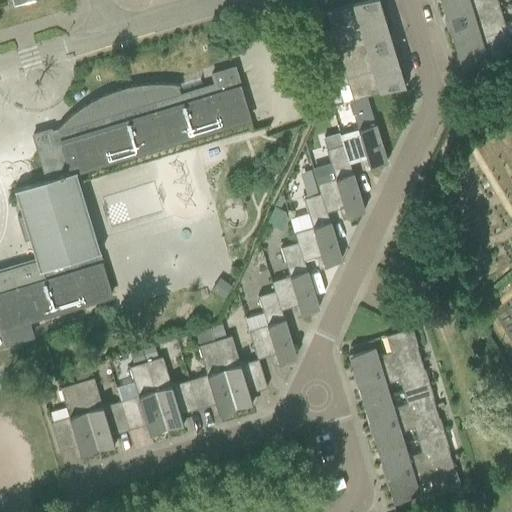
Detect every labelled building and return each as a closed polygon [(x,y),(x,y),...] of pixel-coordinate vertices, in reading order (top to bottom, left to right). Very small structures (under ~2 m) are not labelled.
[(365,0),(325,12),(330,29),(312,35),(313,41),(384,19),(377,0),(365,0)] [(446,0),(440,2),(446,24),(499,8),(496,0),(446,0)] [(499,8),(446,24),(453,46),(511,27),(511,21),(503,24),(499,8)] [(390,41),(384,19),(313,41),(315,46),(333,41),(338,57),(390,41)] [(511,27),(453,46),(460,67),(457,68),(458,69),(511,52),(507,35),(511,33),(511,27)] [(390,41),(338,57),(343,73),(325,78),(327,84),(397,63),(390,41)] [(397,63),(327,84),(328,90),(347,84),(351,100),(352,100),(366,96),(366,97),(406,84),(406,83),(403,84),(397,63)] [(74,173),(75,172),(248,120),(238,88),(240,88),(233,68),(211,75),(214,84),(179,94),(177,86),(178,86),(178,85),(158,83),(139,84),(120,88),(102,95),(85,104),(69,115),(56,128),(49,130),(49,129),(32,135),(46,180),(13,190),(13,191),(14,191),(19,207),(22,206),(24,214),(16,217),(23,241),(32,238),(38,259),(0,270),(0,345),(31,336),(27,321),(110,296),(101,265),(100,264),(101,264),(98,253),(100,252),(100,251),(98,252),(74,173)] [(352,100),(351,100),(348,101),(357,129),(338,135),(341,145),(342,144),(348,164),(365,158),(368,167),(386,162),(366,97),(366,96),(352,100)] [(342,144),(341,145),(325,149),(334,178),(316,184),(319,193),(325,213),(326,212),(343,207),(345,216),(363,211),(348,164),(342,144)] [(319,193),(302,198),(311,227),(293,233),(296,242),(302,261),(303,261),(320,256),(322,265),(340,260),(326,212),(325,213),(319,193)] [(280,230),(286,220),(283,212),(273,207),(266,223),(280,230)] [(296,242),(280,247),(288,276),(270,281),(273,291),(274,291),(280,310),(297,305),(300,314),(317,309),(303,261),(302,261),(296,242)] [(219,277),(210,290),(223,299),(232,286),(219,277)] [(257,296),(262,313),(244,319),(256,359),(257,359),(274,353),(277,363),(295,357),(280,310),(274,291),(273,291),(257,296)] [(210,328),(213,340),(226,337),(222,325),(210,328)] [(213,340),(210,328),(195,333),(199,345),(213,340)] [(349,346),(351,353),(347,355),(355,379),(419,360),(416,347),(417,346),(411,328),(385,336),(390,352),(376,356),(371,340),(349,346)] [(226,337),(213,340),(234,407),(251,402),(248,393),(266,387),(257,359),(256,359),(239,364),(230,335),(226,337)] [(213,340),(199,345),(197,346),(205,374),(188,380),(197,409),(214,403),(217,412),(234,407),(213,340)] [(151,347),(141,350),(144,359),(154,356),(151,347)] [(144,359),(141,350),(131,353),(134,362),(144,359)] [(197,409),(188,380),(170,385),(161,356),(145,361),(165,428),(182,423),(179,414),(197,409)] [(419,360),(355,379),(362,403),(388,396),(384,384),(398,379),(402,391),(428,383),(424,369),(422,369),(419,360)] [(165,428),(145,361),(128,367),(136,395),(119,401),(128,430),(145,424),(148,433),(165,428)] [(84,367),(72,371),(76,382),(87,379),(84,367)] [(92,377),(76,382),(96,449),(113,444),(110,435),(128,430),(119,401),(101,406),(92,377)] [(96,449),(76,382),(59,388),(68,416),(49,422),(52,432),(58,451),(77,445),(79,454),(96,449)] [(388,396),(362,403),(370,428),(434,408),(431,398),(432,398),(428,383),(402,391),(405,404),(392,408),(388,396)] [(437,417),(434,408),(370,428),(377,452),(403,444),(399,432),(413,428),(416,440),(443,432),(438,417),(437,417)] [(403,444),(377,452),(384,476),(449,456),(446,447),(447,446),(443,432),(416,440),(420,452),(406,456),(403,444)] [(449,456),(384,476),(392,501),(396,499),(398,506),(420,500),(415,483),(428,479),(433,496),(460,487),(454,469),(453,469),(449,456)]
